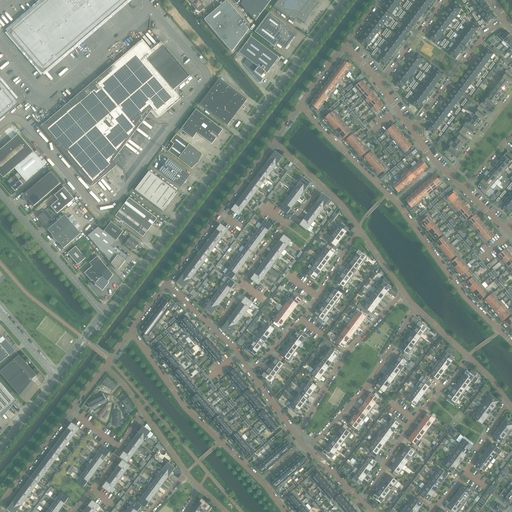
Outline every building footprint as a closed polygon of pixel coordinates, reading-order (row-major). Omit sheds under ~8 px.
[(43,0),(7,31),(43,74),(128,0),(43,0)] [(191,0),(190,1),(193,4),(192,5),(196,10),(197,9),(199,12),(204,7),(202,5),(203,4),(200,0),(191,0)] [(206,18),(204,19),(232,52),(249,30),(244,25),(247,23),(233,7),(230,3),(226,0),(223,3),(221,1),(219,3),(221,5),(215,10),(209,15),(208,16),(207,14),(205,16),(206,18)] [(243,0),(241,4),(247,11),(255,21),(271,0),(243,0)] [(278,0),(273,7),(293,22),(297,18),(305,24),(306,22),(308,18),(310,15),(311,15),(312,15),(313,14),(313,13),(313,12),(313,11),(316,7),(320,4),(319,4),(314,0),(278,0)] [(398,5),(391,0),(389,0),(387,4),(395,9),(398,5)] [(477,9),(485,4),(482,0),(481,0),(474,5),(477,9)] [(428,7),(420,1),(417,6),(425,12),(428,7)] [(461,9),(454,3),(450,7),(458,13),(461,9)] [(395,9),(387,4),(384,8),(391,14),(395,9)] [(480,14),(488,8),(485,4),(477,9),(480,14)] [(425,12),(417,6),(414,10),(421,16),(425,12)] [(458,13),(450,7),(447,12),(455,18),(458,13)] [(483,18),(491,13),(488,8),(480,14),(483,18)] [(390,16),(382,10),(379,14),(387,20),(390,16)] [(421,16),(414,10),(410,15),(418,20),(421,16)] [(455,18),(447,12),(444,16),(451,22),(455,18)] [(269,13),(255,32),(274,47),(277,43),(285,49),(294,37),(296,34),(294,32),(285,25),(269,13)] [(485,24),(494,17),(491,13),(483,18),(481,19),(485,24)] [(387,20),(379,14),(376,19),(383,25),(387,20)] [(418,20),(410,15),(407,19),(415,25),(418,20)] [(451,22),(444,16),(440,20),(448,26),(451,22)] [(383,25),(376,19),(372,23),(380,29),(383,25)] [(415,25),(407,19),(404,23),(411,29),(415,25)] [(448,26),(440,20),(437,25),(445,30),(448,26)] [(478,28),(470,22),(467,27),(475,33),(478,28)] [(380,29),(372,23),(369,27),(377,33),(380,29)] [(410,31),(403,25),(399,30),(407,35),(410,31)] [(445,30),(437,25),(434,29),(442,35),(445,30)] [(377,33),(369,27),(366,32),(374,37),(377,33)] [(475,33),(467,27),(464,31),(471,37),(475,33)] [(442,35),(434,29),(431,33),(438,39),(442,35)] [(407,35),(399,30),(396,34),(404,40),(407,35)] [(503,41),(510,34),(505,30),(502,34),(500,32),(496,36),(502,42),(503,41)] [(471,37),(464,31),(461,35),(468,41),(471,37)] [(374,37),(366,32),(363,36),(370,42),(374,37)] [(438,39),(431,33),(427,38),(435,44),(438,39)] [(404,40),(396,34),(393,38),(400,44),(404,40)] [(507,44),(511,39),(511,36),(510,34),(503,41),(507,44)] [(468,41),(461,35),(457,40),(465,46),(468,41)] [(370,42),(363,36),(359,41),(367,46),(370,42)] [(44,124),(41,127),(92,187),(98,194),(123,172),(117,165),(112,162),(135,132),(147,116),(149,113),(152,109),(159,117),(181,98),(173,90),(190,76),(156,37),(154,39),(157,42),(159,44),(151,50),(150,48),(143,40),(68,103),(44,124)] [(251,37),(239,52),(247,59),(243,63),(260,83),(264,77),(262,76),(264,75),(265,76),(279,58),(251,37)] [(400,44),(393,38),(389,43),(397,48),(400,44)] [(465,46),(457,40),(454,44),(462,50),(465,46)] [(397,48),(389,43),(386,47),(394,53),(397,48)] [(462,50),(454,44),(451,48),(458,54),(462,50)] [(394,53),(386,47),(383,51),(391,57),(394,53)] [(458,54),(451,48),(447,53),(455,59),(458,54)] [(493,54),(486,48),(482,52),(490,58),(493,54)] [(391,57),(383,51),(380,55),(387,61),(391,57)] [(490,58),(482,52),(479,57),(487,62),(490,58)] [(424,59),(416,53),(413,57),(420,63),(424,59)] [(387,61),(380,55),(376,60),(384,66),(387,61)] [(420,63),(413,57),(409,62),(417,67),(420,63)] [(487,62),(479,57),(476,61),(483,67),(487,62)] [(349,72),(354,66),(349,61),(348,64),(343,60),(339,65),(349,72)] [(483,67),(476,61),(473,65),(480,71),(483,67)] [(417,67),(409,62),(406,66),(414,72),(417,67)] [(349,72),(339,65),(336,69),(346,76),(349,72)] [(480,71),(473,65),(469,70),(477,75),(480,71)] [(414,72),(406,66),(403,70),(411,76),(414,72)] [(444,74),(436,68),(433,72),(441,78),(444,74)] [(346,76),(336,69),(333,73),(341,79),(344,75),(346,77),(346,76)] [(511,80),(511,77),(509,75),(511,73),(506,69),(504,72),(506,73),(503,77),(510,83),(511,80)] [(411,76),(403,70),(400,75),(407,80),(411,76)] [(477,75),(469,70),(466,74),(474,80),(477,75)] [(441,78),(433,72),(430,77),(437,83),(441,78)] [(341,79),(333,73),(330,78),(338,84),(341,79)] [(474,80),(466,74),(463,78),(471,84),(474,80)] [(407,80),(400,75),(397,79),(404,85),(407,80)] [(510,83),(503,77),(501,76),(498,81),(507,87),(510,83)] [(437,83),(430,77),(426,81),(434,87),(437,83)] [(219,78),(199,105),(203,107),(223,123),(227,126),(235,116),(233,115),(238,108),(240,109),(247,99),(239,93),(222,81),(219,78)] [(338,84),(330,78),(326,82),(336,89),(335,88),(338,84)] [(471,84),(463,78),(460,83),(467,88),(471,84)] [(404,85),(397,79),(393,83),(401,89),(404,85)] [(0,119),(4,116),(19,103),(0,80),(0,119)] [(356,93),(366,85),(362,81),(354,87),(358,91),(356,93)] [(434,87),(426,81),(423,85),(431,91),(434,87)] [(507,87),(498,81),(494,85),(496,86),(503,91),(507,87)] [(336,89),(326,82),(323,86),(333,94),(336,89)] [(467,88),(460,83),(456,87),(464,93),(467,88)] [(360,97),(369,89),(366,85),(356,93),(360,97)] [(431,91),(423,85),(420,90),(428,95),(431,91)] [(333,94),(323,86),(320,91),(330,98),(333,94)] [(503,91),(496,86),(493,90),(500,96),(503,91)] [(364,101),(373,93),(369,89),(360,97),(364,101)] [(463,95),(455,89),(452,93),(459,99),(463,95)] [(428,95),(420,90),(417,94),(424,100),(428,95)] [(500,96),(493,90),(490,94),(490,95),(497,100),(500,96)] [(330,98),(320,91),(317,95),(325,101),(328,97),(329,98),(330,98)] [(367,105),(376,97),(373,93),(364,101),(364,102),(365,100),(368,104),(367,105)] [(459,99),(452,93),(448,98),(456,103),(459,99)] [(497,100),(490,95),(490,94),(488,93),(485,98),(486,99),(494,104),(497,100)] [(424,100),(417,94),(413,98),(421,104),(424,100)] [(325,101),(317,95),(314,99),(323,107),(323,106),(322,105),(325,101)] [(371,109),(380,101),(376,97),(367,105),(371,109)] [(421,104),(413,98),(410,103),(418,109),(421,104)] [(456,103),(448,98),(445,102),(453,108),(456,103)] [(317,114),(323,107),(314,99),(310,104),(315,107),(314,109),(317,114)] [(494,104),(486,99),(483,103),(482,102),(480,105),(485,108),(486,106),(490,109),(494,104)] [(379,109),(384,106),(380,101),(371,109),(376,116),(381,112),(379,109)] [(453,108),(445,102),(442,106),(450,112),(453,108)] [(450,112),(442,106),(439,111),(446,116),(450,112)] [(485,115),(482,112),(483,110),(478,106),(477,109),(478,110),(475,114),(482,120),(485,115)] [(196,109),(181,130),(192,138),(197,133),(212,144),(216,138),(219,138),(218,136),(219,135),(223,130),(219,127),(199,112),(196,109)] [(328,123),(337,115),(334,111),(325,118),(328,123)] [(446,116),(439,111),(435,115),(443,121),(446,116)] [(482,120),(475,114),(472,119),(479,124),(482,120)] [(332,127),(341,119),(337,115),(328,123),(332,127)] [(443,121),(435,115),(432,119),(440,125),(443,121)] [(479,124),(472,119),(470,117),(467,122),(468,123),(476,128),(479,124)] [(335,131),(344,123),(341,119),(332,127),(335,131)] [(440,125),(432,119),(429,124),(437,129),(440,125)] [(339,135),(348,127),(344,123),(335,131),(339,135)] [(476,128),(468,123),(465,127),(464,126),(461,129),(466,133),(468,130),(472,133),(476,128)] [(437,129),(429,124),(425,128),(433,134),(437,129)] [(388,137),(397,129),(394,125),(385,133),(388,137)] [(354,134),(348,127),(339,135),(343,139),(344,138),(346,140),(354,134)] [(393,140),(401,133),(397,129),(388,137),(389,138),(390,136),(393,140)] [(468,139),(464,136),(466,133),(461,129),(455,137),(457,138),(464,144),(468,139)] [(397,144),(405,137),(401,133),(393,140),(397,144)] [(0,174),(3,178),(6,175),(15,168),(34,152),(18,134),(0,149),(0,174)] [(174,144),(168,151),(191,169),(194,165),(195,166),(198,163),(201,158),(200,157),(203,154),(176,134),(171,142),(174,144)] [(350,145),(359,137),(359,136),(357,138),(354,134),(346,140),(350,145)] [(353,149),(362,141),(359,137),(350,145),(353,149)] [(400,148),(408,142),(405,137),(397,144),(400,148)] [(464,144),(457,138),(454,142),(461,148),(464,144)] [(357,153),(366,145),(366,144),(364,146),(361,142),(363,141),(362,141),(353,149),(357,153)] [(408,150),(412,146),(408,142),(400,148),(399,150),(405,156),(410,152),(408,150)] [(461,148),(454,142),(451,147),(450,147),(458,152),(461,148)] [(367,156),(372,151),(366,145),(357,153),(360,157),(365,153),(367,156)] [(458,152),(450,147),(451,147),(449,146),(444,153),(449,156),(450,154),(454,157),(458,152)] [(413,156),(418,152),(415,149),(409,155),(412,158),(414,156),(413,156)] [(368,162),(375,156),(372,151),(367,156),(364,158),(368,162)] [(34,152),(15,168),(26,181),(45,165),(34,152)] [(282,157),(275,152),(274,154),(273,154),(272,156),(279,161),(280,159),(282,157)] [(279,161),(272,156),(268,161),(275,166),(279,161)] [(371,166),(379,160),(375,156),(368,162),(371,166)] [(511,162),(504,156),(500,160),(507,166),(511,162)] [(168,159),(159,171),(181,187),(190,176),(168,159)] [(427,168),(424,163),(425,162),(422,159),(417,164),(423,171),(427,168)] [(375,170),(384,162),(382,163),(379,160),(371,166),(375,170)] [(507,166),(500,160),(497,164),(505,171),(509,167),(507,166)] [(275,166),(268,161),(265,165),(272,170),(275,166)] [(390,169),(384,162),(375,170),(378,175),(383,171),(385,174),(390,169)] [(423,171),(417,164),(412,167),(419,175),(423,171)] [(505,171),(497,164),(493,168),(501,175),(505,171)] [(272,170),(265,165),(262,169),(269,175),(272,170)] [(419,175),(412,167),(409,170),(407,169),(415,178),(419,175)] [(501,175),(493,168),(489,172),(498,179),(498,180),(502,176),(501,176),(501,175)] [(269,175),(262,169),(259,174),(266,179),(269,175)] [(415,178),(407,169),(403,173),(411,182),(415,178)] [(149,171),(135,190),(163,211),(177,192),(169,186),(154,175),(149,171)] [(22,196),(22,197),(22,198),(23,199),(23,200),(24,201),(25,201),(26,201),(27,201),(28,200),(34,206),(36,204),(60,183),(50,172),(46,175),(25,193),(24,195),(23,195),(22,196)] [(498,179),(489,172),(486,176),(494,183),(498,179)] [(411,182),(403,173),(399,176),(407,185),(411,182)] [(266,179),(259,174),(255,178),(262,183),(266,179)] [(445,182),(441,177),(438,180),(434,175),(430,179),(438,188),(445,182)] [(407,185),(399,176),(400,178),(396,181),(395,179),(395,180),(403,189),(407,185)] [(494,183),(486,176),(482,180),(491,187),(494,183)] [(11,178),(7,181),(10,184),(9,185),(15,191),(17,189),(23,184),(17,178),(13,181),(11,178)] [(262,183),(255,178),(252,182),(259,188),(262,183)] [(310,183),(303,178),(301,180),(300,182),(307,188),(308,185),(310,183)] [(438,188),(430,179),(426,182),(434,192),(438,188)] [(403,189),(395,180),(388,186),(392,190),(395,188),(398,193),(403,189)] [(491,187),(482,180),(478,184),(482,188),(480,190),(485,194),(491,187)] [(307,188),(300,182),(296,187),(303,192),(307,188)] [(434,192),(426,182),(422,186),(430,195),(434,192)] [(258,189),(251,184),(248,188),(255,193),(258,189)] [(430,195),(422,186),(418,189),(424,197),(428,194),(429,195),(430,195)] [(58,200),(51,206),(57,214),(73,200),(74,199),(64,187),(55,195),(58,200)] [(303,192),(296,187),(293,191),(300,196),(303,192)] [(444,195),(452,189),(450,187),(445,191),(442,193),(444,195)] [(255,193),(248,188),(245,192),(252,198),(255,193)] [(424,197),(418,189),(413,193),(420,200),(422,202),(420,200),(424,197)] [(300,196),(293,191),(290,195),(297,201),(300,196)] [(252,198),(245,192),(241,197),(248,202),(252,198)] [(420,200),(413,193),(409,196),(413,200),(417,206),(422,202),(420,200)] [(449,205),(458,197),(454,193),(445,201),(449,205)] [(331,201),(323,194),(321,196),(319,199),(326,204),(328,205),(331,201)] [(297,201),(290,195),(287,200),(294,205),(297,201)] [(417,206),(413,200),(409,196),(405,200),(409,205),(406,207),(410,212),(417,206)] [(248,202),(241,197),(238,201),(245,206),(248,202)] [(452,209),(461,201),(458,197),(449,205),(452,209)] [(122,207),(115,216),(143,237),(150,228),(157,219),(129,198),(122,207)] [(326,204),(319,199),(316,203),(323,208),(326,204)] [(511,207),(511,203),(507,199),(503,203),(511,209),(511,207)] [(294,205),(287,200),(283,204),(290,209),(294,205)] [(245,206),(238,201),(235,205),(242,211),(245,206)] [(456,213),(465,205),(461,201),(452,209),(456,213)] [(323,208),(316,203),(313,207),(320,212),(323,208)] [(511,209),(503,203),(500,207),(507,213),(511,209)] [(290,209),(283,204),(280,209),(287,214),(290,209)] [(242,211),(235,205),(231,210),(238,215),(242,211)] [(459,217),(469,209),(465,205),(456,213),(459,217)] [(320,212),(313,207),(310,212),(317,217),(320,212)] [(470,216),(472,214),(469,209),(459,217),(463,222),(465,220),(470,216)] [(317,217),(310,212),(306,216),(313,221),(317,217)] [(38,217),(37,217),(44,225),(46,223),(49,220),(43,213),(41,214),(39,216),(38,217)] [(424,228),(433,220),(427,213),(422,217),(425,220),(420,223),(424,228)] [(49,228),(48,230),(54,237),(56,239),(73,224),(65,215),(49,228)] [(471,218),(470,216),(465,220),(470,227),(479,219),(476,215),(471,218)] [(313,221),(306,216),(303,220),(310,226),(313,221)] [(474,231),(483,223),(479,219),(470,227),(474,231)] [(272,225),(265,220),(262,225),(269,230),(272,225)] [(310,226),(303,220),(300,225),(307,230),(310,226)] [(428,232),(435,225),(432,221),(434,220),(433,220),(424,228),(428,232)] [(98,227),(88,236),(91,239),(115,268),(118,271),(128,257),(113,245),(116,241),(122,233),(123,231),(111,222),(105,230),(104,231),(98,227)] [(349,229),(344,226),(345,225),(342,222),(341,223),(340,222),(336,227),(345,234),(349,229)] [(477,235),(486,227),(483,223),(474,231),(477,235)] [(73,224),(56,239),(57,241),(64,248),(81,234),(73,224)] [(227,230),(222,226),(220,225),(217,229),(224,234),(227,230)] [(269,230),(262,225),(259,229),(266,234),(269,230)] [(431,236),(439,229),(435,225),(428,232),(431,236)] [(345,234),(336,227),(337,228),(334,232),(342,238),(345,234)] [(481,239),(490,231),(486,227),(477,235),(481,239)] [(224,234),(217,229),(214,233),(221,239),(224,234)] [(266,234),(259,229),(255,233),(262,239),(266,234)] [(435,240),(443,233),(439,229),(431,236),(435,240)] [(484,244),(494,236),(490,231),(481,239),(484,244)] [(342,238),(334,232),(331,236),(330,235),(339,242),(342,238)] [(221,239),(214,233),(211,238),(218,243),(221,239)] [(262,239),(255,233),(252,238),(259,243),(262,239)] [(339,242),(330,235),(326,240),(336,247),(339,242)] [(291,241),(284,236),(280,240),(287,245),(291,241)] [(439,248),(448,240),(444,236),(435,243),(439,248)] [(130,237),(125,243),(134,250),(139,243),(130,237)] [(218,243),(211,238),(207,242),(214,247),(218,243)] [(259,243),(252,238),(249,242),(256,247),(259,243)] [(287,245),(280,240),(277,244),(284,250),(287,245)] [(442,252),(452,244),(451,244),(450,245),(447,241),(448,240),(439,248),(442,252)] [(214,247),(207,242),(204,246),(211,252),(214,247)] [(256,247),(249,242),(245,247),(252,252),(256,247)] [(284,250),(277,244),(274,249),(281,254),(284,250)] [(446,256),(455,248),(452,244),(442,252),(446,256)] [(71,250),(68,253),(78,265),(81,262),(86,258),(76,246),(71,250)] [(211,252),(204,246),(201,251),(208,256),(211,252)] [(334,254),(325,247),(322,251),(331,258),(334,254)] [(252,253),(244,248),(241,252),(248,258),(252,253)] [(457,254),(459,252),(455,248),(446,256),(450,260),(452,258),(457,254)] [(281,254),(274,249),(271,253),(278,258),(281,254)] [(500,262),(509,254),(505,249),(496,257),(500,262)] [(367,257),(366,256),(366,255),(363,253),(363,254),(358,250),(355,255),(364,262),(367,257)] [(331,258),(322,251),(318,256),(328,262),(331,258)] [(207,257),(200,252),(196,257),(203,262),(207,257)] [(248,258),(241,252),(238,257),(245,262),(248,258)] [(278,258),(271,253),(267,257),(274,263),(278,258)] [(463,260),(457,254),(452,258),(454,260),(450,264),(454,268),(463,260)] [(503,266),(511,258),(511,256),(509,254),(500,262),(503,266)] [(364,262),(355,255),(352,259),(361,266),(364,262)] [(92,266),(84,273),(91,281),(107,268),(107,267),(97,256),(89,263),(92,266)] [(328,262),(318,256),(315,260),(324,267),(328,262)] [(203,262),(196,257),(193,261),(200,266),(203,262)] [(245,262),(238,257),(235,261),(242,266),(245,262)] [(274,263),(267,257),(264,262),(271,267),(274,263)] [(507,270),(511,265),(511,258),(503,266),(507,270)] [(361,266),(352,259),(348,264),(358,270),(361,266)] [(324,267),(315,260),(312,264),(321,271),(324,267)] [(457,272),(467,264),(463,260),(454,268),(457,272)] [(200,266),(193,261),(190,265),(197,271),(200,266)] [(242,266),(235,261),(231,265),(238,271),(242,266)] [(271,267),(264,262),(261,266),(268,271),(271,267)] [(321,271),(312,264),(313,265),(310,269),(309,268),(318,275),(321,271)] [(358,270),(348,264),(345,268),(354,275),(358,270)] [(461,276),(470,268),(467,264),(457,272),(461,276)] [(197,271),(190,265),(187,270),(194,275),(197,271)] [(238,271),(231,265),(228,270),(235,275),(238,271)] [(268,271),(261,266),(258,270),(265,276),(268,271)] [(107,268),(91,281),(92,280),(95,283),(96,284),(95,285),(102,291),(104,288),(109,282),(108,282),(113,275),(107,268)] [(318,275),(309,268),(306,272),(305,273),(314,280),(318,275)] [(354,275),(345,268),(342,272),(351,279),(354,275)] [(467,278),(472,274),(474,273),(470,268),(461,276),(465,281),(467,278)] [(194,275),(187,270),(184,274),(191,279),(194,275)] [(235,275),(228,270),(225,274),(232,279),(235,275)] [(265,276),(258,270),(254,275),(261,280),(265,276)] [(351,279),(342,272),(339,277),(348,283),(351,279)] [(191,279),(184,274),(180,278),(187,284),(191,279)] [(478,280),(472,274),(467,278),(469,280),(465,284),(469,288),(478,280)] [(261,280),(254,275),(251,279),(258,284),(261,280)] [(348,283),(339,277),(335,281),(344,288),(348,283)] [(187,284),(180,278),(178,281),(177,283),(184,288),(186,286),(187,284)] [(235,284),(228,278),(224,283),(231,288),(235,284)] [(391,287),(387,284),(387,283),(384,281),(382,280),(379,285),(388,292),(391,287)] [(472,293),(481,285),(478,280),(469,288),(472,293)] [(231,288),(224,283),(221,287),(228,292),(231,288)] [(388,292),(379,285),(376,289),(385,296),(388,292)] [(476,297),(485,289),(481,285),(472,293),(476,297)] [(228,292),(221,287),(218,291),(225,297),(228,292)] [(343,295),(334,288),(330,292),(340,299),(343,295)] [(385,296),(376,289),(372,293),(381,300),(385,296)] [(490,295),(485,289),(476,297),(479,301),(487,295),(488,297),(490,295)] [(225,297),(218,291),(215,296),(222,301),(225,297)] [(340,299),(330,292),(327,297),(336,304),(340,299)] [(381,300),(372,293),(369,298),(378,305),(381,300)] [(488,305),(497,297),(493,293),(490,295),(488,297),(484,301),(488,305)] [(301,300),(293,294),(290,298),(298,304),(301,300)] [(222,301),(215,296),(211,300),(218,305),(222,301)] [(336,304),(327,297),(324,301),(333,308),(336,304)] [(491,309),(501,301),(500,301),(499,302),(496,299),(497,297),(488,305),(491,309)] [(175,304),(171,300),(169,298),(167,301),(168,303),(169,303),(168,303),(163,300),(160,304),(170,311),(175,304)] [(252,303),(245,298),(242,302),(249,307),(252,303)] [(298,304),(290,298),(289,298),(285,302),(295,309),(298,304)] [(378,305),(369,298),(366,302),(375,309),(378,305)] [(218,305),(211,300),(208,304),(215,310),(218,305)] [(333,308),(324,301),(321,305),(330,312),(333,308)] [(495,313),(504,305),(501,301),(491,309),(495,313)] [(249,307),(242,302),(239,307),(246,312),(249,307)] [(295,309),(285,302),(282,307),(291,313),(295,309)] [(366,302),(363,306),(359,303),(357,306),(368,315),(370,312),(372,313),(375,309),(366,302)] [(215,310),(208,304),(206,303),(203,307),(212,314),(213,312),(215,310)] [(170,311),(160,304),(157,308),(165,315),(168,311),(170,312),(170,311)] [(330,312),(321,305),(318,310),(327,317),(327,316),(326,316),(329,312),(330,313),(330,312)] [(498,317),(508,309),(504,305),(495,313),(498,317)] [(246,312),(239,307),(235,311),(242,316),(246,312)] [(291,313),(282,307),(279,311),(288,318),(291,313)] [(165,315),(157,308),(153,313),(162,319),(165,315)] [(508,320),(511,316),(511,314),(508,309),(498,317),(502,321),(506,318),(508,320)] [(327,317),(318,310),(314,314),(323,321),(327,317)] [(242,316),(235,311),(232,315),(239,320),(242,316)] [(288,318),(279,311),(276,315),(285,322),(288,318)] [(366,317),(358,311),(355,315),(354,315),(363,322),(366,317)] [(162,319),(153,313),(150,317),(160,324),(159,323),(162,319)] [(239,320),(232,315),(229,319),(236,325),(239,320)] [(285,322),(276,315),(272,320),(281,327),(285,322)] [(363,322),(354,315),(350,319),(359,326),(363,322)] [(181,329),(191,321),(187,316),(183,320),(180,318),(175,322),(181,329)] [(160,324),(150,317),(147,322),(157,329),(160,324)] [(236,325),(229,319),(226,324),(233,329),(236,325)] [(359,326),(350,319),(347,323),(356,330),(359,326)] [(185,333),(194,325),(191,321),(181,329),(182,329),(183,328),(186,331),(185,333)] [(157,329),(147,322),(144,326),(154,333),(152,332),(155,328),(157,329)] [(429,330),(426,328),(427,327),(424,324),(423,325),(419,322),(415,327),(424,333),(426,334),(429,330)] [(274,329),(266,323),(263,328),(271,334),(274,329)] [(356,330),(347,323),(347,324),(348,325),(345,328),(344,328),(353,335),(356,330)] [(233,329),(226,324),(222,328),(229,333),(233,329)] [(188,337),(198,329),(194,325),(185,333),(188,337)] [(147,342),(154,333),(144,326),(140,330),(145,334),(143,337),(147,342)] [(424,333),(415,327),(412,331),(421,338),(422,337),(421,337),(424,333)] [(271,334),(263,328),(260,332),(259,331),(268,338),(271,334)] [(353,335),(344,328),(341,332),(350,339),(353,335)] [(192,341),(201,333),(198,329),(188,337),(192,341)] [(268,338),(259,331),(255,336),(265,342),(268,338)] [(421,338),(412,331),(409,335),(418,342),(421,338)] [(306,339),(297,332),(293,336),(302,343),(306,339)] [(350,339),(341,332),(337,336),(347,343),(350,339)] [(196,345),(197,344),(202,340),(205,337),(201,333),(192,341),(196,345)] [(14,351),(7,342),(5,340),(2,335),(1,336),(0,334),(0,362),(8,356),(10,354),(14,351)] [(418,342),(409,335),(406,339),(415,346),(418,342)] [(265,342),(255,336),(256,337),(253,341),(261,347),(265,342)] [(302,343),(293,336),(290,341),(298,347),(301,343),(302,343)] [(347,343),(337,336),(334,341),(343,348),(347,343)] [(152,346),(160,339),(158,337),(155,340),(151,344),(152,346)] [(204,342),(202,340),(197,344),(199,347),(201,345),(204,349),(202,350),(203,351),(212,343),(208,338),(204,342)] [(415,346),(406,339),(403,344),(412,351),(415,346)] [(158,355),(167,347),(161,340),(156,344),(158,347),(154,351),(158,355)] [(261,347),(253,341),(250,345),(249,344),(258,351),(261,347)] [(298,347),(290,341),(287,345),(296,352),(295,351),(298,347)] [(206,355),(216,347),(212,343),(203,351),(206,355)] [(258,351),(249,344),(246,349),(255,356),(258,351)] [(412,351),(403,344),(399,348),(409,356),(413,351),(412,351)] [(296,352),(287,345),(283,349),(293,356),(296,352)] [(161,359),(169,352),(166,349),(167,347),(158,355),(161,359)] [(210,359),(219,351),(216,347),(206,355),(210,359)] [(338,354),(330,348),(327,352),(326,351),(326,352),(335,359),(338,354)] [(450,355),(452,352),(448,348),(442,356),(451,363),(455,358),(450,355)] [(293,356),(283,349),(280,354),(288,360),(291,356),(292,356),(293,356)] [(214,363),(223,355),(219,351),(210,359),(214,363)] [(165,363),(174,355),(172,356),(169,352),(161,359),(165,363)] [(335,359),(326,352),(323,356),(332,363),(335,359)] [(36,376),(18,355),(15,358),(14,359),(14,360),(13,360),(0,370),(0,373),(19,396),(25,389),(32,380),(31,380),(31,379),(35,376),(36,376)] [(168,367),(177,359),(174,355),(165,363),(168,367)] [(332,363),(323,356),(324,357),(320,361),(329,367),(332,363)] [(408,363),(398,356),(395,360),(404,367),(405,367),(408,363)] [(451,363),(442,356),(443,357),(440,361),(439,360),(448,367),(451,363)] [(284,365),(275,358),(272,362),(281,369),(284,365)] [(175,369),(180,365),(176,361),(178,359),(177,359),(168,367),(172,371),(175,369)] [(404,367),(395,360),(392,364),(401,371),(404,367)] [(448,367),(439,360),(436,365),(445,372),(448,367)] [(329,367),(320,361),(317,365),(317,364),(316,365),(325,372),(329,367)] [(281,369),(272,362),(269,367),(278,374),(281,369)] [(401,371),(392,364),(389,369),(398,376),(401,371)] [(185,371),(180,365),(175,369),(177,371),(172,375),(176,379),(185,371)] [(325,372),(316,365),(313,369),(322,376),(325,372)] [(445,372),(436,365),(432,369),(441,376),(445,372)] [(278,374),(269,367),(265,371),(273,377),(276,373),(277,374),(278,374)] [(230,380),(238,373),(234,369),(227,375),(230,380)] [(322,376),(313,369),(310,374),(319,380),(322,376)] [(398,376),(389,369),(385,373),(394,380),(398,376)] [(441,376),(432,369),(433,370),(430,374),(438,380),(441,376)] [(179,383),(189,375),(185,371),(176,379),(179,383)] [(273,377),(265,371),(262,376),(266,379),(266,380),(269,382),(269,381),(270,382),(273,377)] [(475,377),(474,376),(475,375),(472,373),(471,374),(466,371),(463,375),(472,382),(475,377)] [(233,385),(242,377),(238,373),(230,380),(234,384),(232,385),(233,385)] [(394,380),(385,373),(382,377),(391,384),(392,385),(395,381),(394,380)] [(183,387),(192,379),(189,375),(179,383),(183,387)] [(472,382),(463,375),(460,379),(468,386),(471,382),(472,382)] [(107,377),(103,382),(105,384),(104,386),(106,388),(107,386),(112,391),(117,385),(107,377)] [(236,389),(245,381),(242,377),(233,385),(236,389)] [(391,384),(382,377),(379,382),(388,389),(391,384)] [(432,384),(424,377),(421,382),(420,381),(419,381),(428,388),(432,384)] [(187,391),(194,385),(191,381),(193,380),(192,379),(183,387),(187,391)] [(468,386),(460,379),(456,384),(466,391),(466,390),(465,390),(468,386)] [(247,391),(245,389),(249,386),(245,381),(236,389),(242,396),(247,391)] [(317,387),(309,381),(306,385),(305,384),(305,385),(314,391),(317,387)] [(428,388),(419,381),(416,386),(425,393),(428,388)] [(0,413),(15,400),(0,382),(0,419),(1,418),(0,417),(0,413)] [(388,389),(379,382),(375,386),(384,392),(387,388),(388,389)] [(466,391),(456,384),(453,388),(462,395),(466,391)] [(193,393),(198,389),(194,385),(187,391),(190,396),(193,393)] [(314,391),(305,385),(301,389),(310,396),(314,391)] [(425,393),(416,386),(413,390),(422,397),(425,393)] [(462,395),(453,388),(450,392),(459,399),(458,398),(461,394),(462,395)] [(202,397),(199,393),(200,392),(198,389),(193,393),(195,396),(191,399),(194,404),(204,396),(203,395),(202,397)] [(244,401),(253,393),(249,389),(247,391),(242,396),(240,397),(244,401)] [(310,396),(301,389),(298,393),(307,400),(310,396)] [(422,397),(413,390),(414,391),(411,395),(419,401),(422,397)] [(381,400),(371,392),(367,397),(375,403),(377,405),(381,400)] [(459,399),(450,392),(447,397),(456,404),(459,399)] [(247,405),(257,397),(253,393),(244,401),(247,405)] [(307,400),(298,393),(295,398),(304,404),(307,400)] [(496,400),(496,399),(493,397),(492,398),(491,397),(491,396),(489,393),(485,399),(495,407),(497,403),(498,402),(497,401),(496,400)] [(103,394),(87,402),(91,409),(106,401),(103,394)] [(419,401),(411,395),(407,400),(415,406),(419,401)] [(198,408),(207,400),(204,396),(194,404),(198,408)] [(134,409),(127,397),(121,401),(125,407),(123,408),(126,412),(127,411),(129,413),(134,409)] [(251,410),(260,401),(257,397),(247,405),(251,410)] [(375,403),(367,397),(364,401),(373,408),(372,407),(375,403)] [(304,404),(295,398),(292,402),(301,409),(304,404)] [(495,407),(485,399),(481,403),(492,411),(495,407)] [(201,412),(211,404),(207,400),(198,408),(201,412)] [(261,412),(260,410),(264,406),(260,401),(251,410),(257,416),(261,412)] [(373,408),(364,401),(361,406),(370,413),(373,408)] [(301,409),(292,402),(288,406),(290,408),(289,409),(292,411),(293,410),(297,413),(301,409)] [(492,411),(481,403),(478,408),(488,415),(492,411)] [(205,416),(214,408),(211,404),(201,412),(205,416)] [(106,405),(98,418),(100,420),(102,418),(105,420),(109,413),(107,411),(109,408),(106,405)] [(370,413),(361,406),(358,410),(367,417),(367,416),(366,416),(369,412),(370,413)] [(213,417),(218,412),(214,408),(205,416),(209,420),(213,417)] [(488,415),(478,408),(475,412),(485,419),(488,415)] [(260,420),(268,414),(264,409),(261,412),(257,416),(260,420)] [(367,417),(358,410),(354,414),(363,421),(367,417)] [(121,411),(114,411),(114,428),(121,428),(121,424),(123,424),(123,421),(121,421),(121,411)] [(225,417),(221,413),(220,414),(218,412),(213,417),(215,419),(212,421),(216,425),(225,417)] [(485,419),(475,412),(472,416),(482,424),(485,419)] [(435,419),(427,413),(424,417),(432,423),(435,419)] [(264,424),(271,418),(268,414),(260,420),(264,424)] [(363,421),(354,414),(351,419),(359,425),(362,421),(363,421)] [(219,430),(229,422),(225,417),(216,425),(219,430)] [(432,423),(424,417),(421,422),(429,428),(432,423)] [(267,428),(275,422),(271,418),(264,424),(267,428)] [(400,424),(391,418),(388,423),(396,429),(400,424)] [(359,425),(351,419),(348,423),(356,429),(359,425)] [(511,424),(511,423),(508,421),(506,420),(505,420),(504,421),(502,424),(511,432),(511,431),(510,430),(511,427),(511,424)] [(223,434),(232,426),(232,425),(230,427),(227,423),(229,422),(219,430),(223,434)] [(271,433),(279,426),(275,422),(267,428),(271,433)] [(429,428),(421,422),(417,426),(427,433),(427,432),(426,432),(429,428)] [(79,428),(73,424),(72,423),(68,428),(75,433),(79,428)] [(396,429),(388,423),(385,427),(384,426),(393,433),(396,429)] [(511,432),(502,424),(499,428),(509,436),(511,432)] [(150,432),(143,426),(142,428),(140,431),(147,436),(150,432)] [(227,438),(231,434),(236,430),(232,426),(223,434),(227,438)] [(352,434),(342,426),(338,431),(348,438),(349,439),(352,434)] [(393,433),(384,426),(381,431),(390,437),(393,433)] [(427,433),(417,426),(414,430),(423,437),(427,433)] [(75,433),(68,428),(65,432),(72,437),(75,433)] [(509,436),(499,428),(495,433),(505,440),(509,436)] [(243,435),(239,431),(238,432),(236,430),(231,434),(233,436),(230,439),(234,443),(243,435)] [(423,437),(414,430),(411,435),(419,441),(422,437),(423,437)] [(147,436),(140,431),(137,435),(144,440),(147,436)] [(348,438),(338,431),(335,435),(344,442),(348,438)] [(390,437),(381,431),(377,435),(386,442),(390,437)] [(72,437),(65,432),(62,436),(69,442),(72,437)] [(505,440),(495,433),(492,437),(502,445),(505,440)] [(144,440),(137,435),(133,440),(140,445),(144,440)] [(237,447),(245,440),(242,437),(243,435),(234,443),(237,447)] [(344,442),(335,435),(332,440),(341,447),(344,442)] [(386,442),(377,435),(374,439),(383,446),(386,442)] [(419,441),(411,435),(408,439),(416,445),(419,441)] [(69,442),(62,436),(59,441),(66,446),(69,442)] [(293,448),(289,443),(291,441),(287,437),(281,442),(289,451),(293,448)] [(472,446),(462,438),(459,443),(469,450),(472,446)] [(383,446),(374,439),(371,444),(380,450),(383,446)] [(140,445),(133,440),(130,444),(137,449),(140,445)] [(241,451),(250,443),(248,444),(245,440),(237,447),(241,451)] [(341,447),(332,440),(329,444),(337,450),(340,446),(341,447)] [(66,446),(59,441),(55,445),(62,450),(66,446)] [(289,451),(281,442),(280,443),(282,444),(278,447),(285,455),(289,451)] [(256,450),(250,443),(241,451),(244,456),(249,452),(251,454),(256,450)] [(469,450),(459,443),(456,447),(466,455),(469,450)] [(502,451),(492,443),(488,448),(499,456),(502,451)] [(137,449),(130,444),(127,448),(134,453),(137,449)] [(337,450),(329,444),(325,448),(335,455),(334,454),(337,450)] [(380,450),(371,444),(372,444),(368,449),(377,455),(380,450)] [(62,450),(55,445),(52,449),(59,455),(62,450)] [(416,454),(406,446),(403,450),(412,457),(413,458),(416,454)] [(110,452),(107,449),(103,447),(100,451),(107,456),(110,452)] [(285,455),(278,447),(274,451),(280,458),(285,455)] [(466,455),(456,447),(453,451),(463,459),(466,455)] [(134,453),(127,448),(124,452),(131,458),(134,453)] [(335,455),(325,448),(322,453),(327,456),(326,457),(329,459),(330,459),(331,460),(335,455)] [(499,456),(488,448),(485,452),(495,460),(499,456)] [(412,457),(403,450),(400,455),(409,462),(412,457)] [(58,456),(51,451),(48,455),(55,461),(58,456)] [(107,456),(100,451),(96,455),(103,461),(107,456)] [(280,458),(274,451),(270,454),(276,462),(280,458)] [(463,459),(453,451),(449,456),(459,463),(463,459)] [(131,458),(124,452),(120,457),(127,462),(131,458)] [(495,460),(485,452),(482,457),(490,463),(493,458),(495,460)] [(276,462),(270,454),(266,458),(272,465),(276,462)] [(55,461),(48,455),(44,460),(51,465),(55,461)] [(103,461),(96,455),(93,460),(100,465),(103,461)] [(302,467),(309,461),(306,457),(303,460),(299,455),(295,459),(302,467)] [(366,455),(363,459),(364,460),(373,467),(376,462),(366,455)] [(409,462),(400,455),(396,459),(404,465),(408,461),(408,462),(409,462)] [(459,463),(449,456),(446,460),(456,468),(459,463)] [(490,463),(482,457),(479,461),(487,467),(490,463)] [(272,465),(266,458),(262,461),(268,469),(272,465)] [(303,468),(302,467),(295,459),(291,462),(299,471),(303,468)] [(404,465),(396,459),(393,463),(402,470),(401,469),(404,465)] [(51,465),(44,460),(41,464),(48,469),(51,465)] [(100,465),(93,460),(90,464),(97,469),(100,465)] [(364,460),(361,465),(370,471),(373,467),(364,460)] [(456,468),(446,460),(443,464),(453,472),(456,468)] [(129,466),(122,461),(119,465),(126,470),(129,466)] [(268,469),(262,461),(255,467),(257,471),(260,468),(264,473),(268,469)] [(487,467),(479,461),(475,465),(484,471),(487,467)] [(299,471),(291,462),(287,466),(294,474),(297,471),(298,472),(299,471)] [(174,468),(168,463),(166,465),(164,467),(171,472),(173,470),(174,468)] [(359,463),(355,467),(367,476),(370,471),(361,465),(359,463)] [(402,470),(393,463),(390,468),(399,475),(402,470)] [(48,469),(41,464),(38,468),(45,474),(48,469)] [(97,469),(90,464),(87,468),(94,474),(97,469)] [(126,470),(119,465),(116,469),(123,475),(126,470)] [(294,474),(287,466),(283,470),(291,479),(295,475),(294,474)] [(171,472),(164,467),(161,472),(168,477),(171,472)] [(355,467),(352,472),(363,480),(367,476),(355,467)] [(448,474),(438,467),(434,471),(444,479),(448,474)] [(45,474),(38,468),(35,473),(42,478),(45,474)] [(94,474),(87,468),(83,473),(90,478),(94,474)] [(123,475),(116,469),(113,474),(120,479),(123,475)] [(291,479),(283,470),(279,473),(287,482),(291,479)] [(444,479),(434,471),(431,476),(441,483),(444,479)] [(168,477),(161,472),(158,476),(165,481),(168,477)] [(313,484),(323,476),(319,472),(315,476),(313,473),(308,477),(310,480),(313,484)] [(352,472),(349,476),(352,479),(352,480),(355,482),(355,481),(360,485),(363,480),(352,472)] [(42,478),(35,473),(31,477),(38,482),(42,478)] [(90,478),(83,473),(80,477),(87,482),(90,478)] [(287,482),(279,473),(275,477),(283,486),(287,482)] [(120,479),(113,474),(109,478),(116,483),(120,479)] [(398,482),(389,475),(385,480),(394,486),(398,482)] [(165,481),(158,476),(154,480),(161,485),(165,481)] [(318,487),(326,480),(323,476),(313,484),(314,485),(315,483),(318,487)] [(441,483),(431,476),(428,480),(438,488),(441,483)] [(87,482),(80,477),(77,482),(84,487),(87,482)] [(283,486),(275,477),(270,480),(274,485),(273,486),(277,491),(283,486)] [(37,484),(30,478),(27,483),(34,488),(37,484)] [(116,483),(109,478),(106,482),(113,488),(116,483)] [(161,485),(154,480),(151,484),(158,490),(161,485)] [(321,492),(330,484),(326,480),(318,487),(317,488),(321,492)] [(394,486),(385,480),(382,484),(390,490),(393,486),(394,487),(394,486)] [(438,488),(428,480),(430,482),(427,486),(425,484),(435,492),(438,488)] [(113,488),(106,482),(103,487),(110,492),(113,488)] [(34,488),(27,483),(24,487),(31,492),(34,488)] [(158,490),(151,484),(148,489),(155,494),(158,490)] [(324,496),(333,488),(330,484),(321,492),(320,492),(324,496)] [(390,490),(382,484),(379,488),(387,494),(390,490)] [(435,492),(425,484),(421,489),(431,496),(435,492)] [(473,492),(463,485),(460,489),(470,497),(473,492)] [(31,492),(24,487),(20,492),(27,497),(31,492)] [(335,495),(337,493),(333,488),(324,496),(328,501),(330,499),(332,501),(334,500),(333,500),(337,497),(335,495)] [(387,494),(379,488),(376,493),(385,499),(384,498),(387,494)] [(155,494),(148,489),(145,493),(152,498),(155,494)] [(431,496),(421,489),(418,493),(428,501),(431,496)] [(470,497),(460,489),(457,494),(467,501),(470,497)] [(289,505),(299,497),(293,490),(288,495),(290,497),(286,501),(289,505)] [(27,497),(20,492),(17,496),(24,501),(27,497)] [(511,494),(509,492),(507,495),(505,493),(502,498),(504,499),(504,500),(510,504),(511,500),(511,494)] [(68,498),(61,493),(58,497),(65,503),(68,498)] [(152,498),(145,493),(141,497),(148,503),(152,498)] [(336,505),(345,497),(341,493),(337,497),(333,500),(334,500),(332,501),(336,505)] [(385,499),(376,493),(372,497),(381,504),(385,499)] [(467,501),(457,494),(453,498),(464,506),(467,501)] [(24,501),(17,496),(14,500),(21,505),(24,501)] [(423,503),(413,496),(410,500),(420,508),(423,503)] [(65,503),(58,497),(55,502),(62,507),(65,503)] [(148,503),(141,497),(138,502),(145,507),(148,503)] [(289,505),(293,509),(301,502),(298,499),(299,497),(289,505)] [(339,509),(349,501),(345,497),(336,505),(339,509)] [(464,506),(453,498),(450,502),(460,510),(464,506)] [(208,511),(212,507),(205,502),(201,499),(199,502),(200,503),(198,505),(206,511),(207,511),(208,511)] [(21,505),(14,500),(11,504),(18,510),(21,505)] [(420,508),(410,500),(406,504),(416,511),(420,508)] [(99,506),(93,501),(92,501),(89,505),(96,511),(99,506)] [(141,506),(134,501),(131,506),(138,511),(141,506)] [(295,511),(297,511),(305,506),(302,501),(301,502),(293,509),(295,511)] [(341,511),(344,511),(352,506),(349,501),(339,509),(341,511)] [(62,507),(55,502),(51,506),(58,511),(62,507)] [(460,510),(450,502),(447,507),(453,511),(455,511),(458,509),(460,510)] [(504,511),(507,510),(497,502),(492,508),(497,511),(504,511)]
